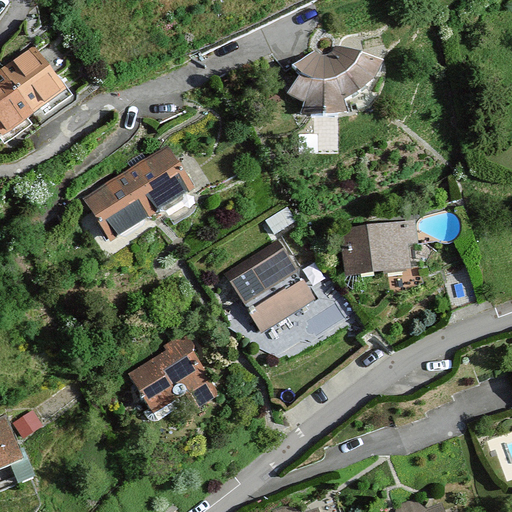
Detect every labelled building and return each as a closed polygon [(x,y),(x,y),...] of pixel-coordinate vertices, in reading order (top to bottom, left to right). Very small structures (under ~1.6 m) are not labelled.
[(33,50),(0,73),(0,128),(3,133),(62,91),(33,50)] [(328,59),(315,53),(297,66),(306,73),(293,93),(310,100),(307,114),(350,114),(348,102),(365,95),(376,83),(386,64),(337,52),(328,59)] [(170,151),(88,201),(112,240),(194,191),(170,151)] [(413,225),(342,232),(346,275),(407,269),(405,245),(415,244),(413,225)] [(278,243),(229,274),(263,329),(313,298),(278,243)] [(173,355),(134,378),(155,413),(183,396),(192,411),(215,397),(190,355),(195,352),(186,336),(168,347),(173,355)] [(13,417),(23,433),(44,424),(30,406),(13,417)] [(5,426),(0,427),(0,468),(18,461),(5,426)] [(395,511),(443,511),(441,503),(425,509),(412,501),(396,506),(395,511)] [(274,511),(319,511),(318,509),(307,511),(300,511),(292,502),(275,508),(274,511)]
